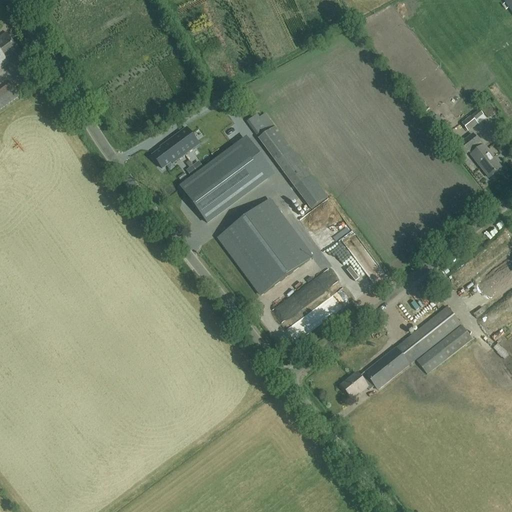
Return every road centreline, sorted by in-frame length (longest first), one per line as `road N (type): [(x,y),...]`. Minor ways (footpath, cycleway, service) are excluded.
road 1 (unclassified): [(287,379),(103,145),(15,0)]
road 2 (unclassified): [(287,379),(511,200)]
road 3 (unclassified): [(393,511),(287,379)]
